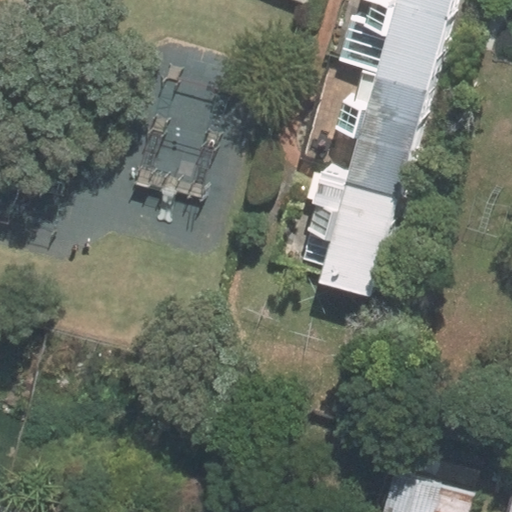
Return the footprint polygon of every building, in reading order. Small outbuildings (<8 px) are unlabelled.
[(397,297),(478,0),(377,0),(374,15),(362,12),(348,62),(375,70),(366,98),(358,96),(350,124),(376,132),(365,173),(336,165),(311,258),(338,266),(336,279),(397,297)] [(511,400),(463,394),(456,434),(511,442),(511,400)] [(473,511),(479,493),(399,471),(387,511),(473,511)] [(244,511),(251,489),(205,476),(194,511),(244,511)] [(185,511),(189,500),(124,482),(115,511),(185,511)]
